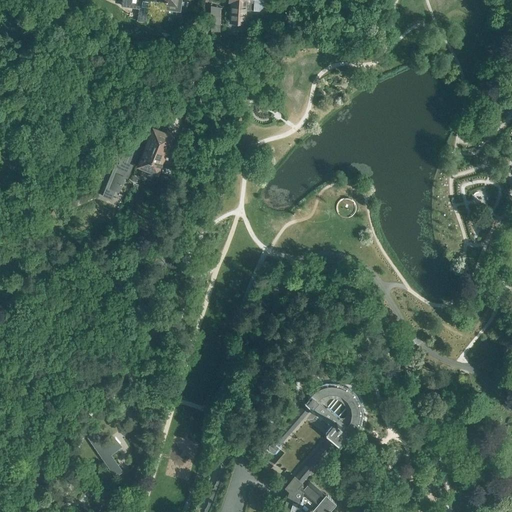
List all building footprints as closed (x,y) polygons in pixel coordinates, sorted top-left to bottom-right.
[(149,0),(156,0),(156,2),(161,2),(160,8),(179,11),(181,0),(129,0),(129,3),(140,4),(138,20),(147,21),(149,0)] [(229,0),(229,2),(231,2),(230,21),(242,22),(244,20),(245,10),(259,11),(266,3),(265,0),(253,0),(254,0),(249,0),(229,0)] [(148,139),(140,135),(136,139),(133,146),(130,145),(126,155),(122,154),(118,166),(114,165),(102,196),(110,199),(113,190),(117,191),(122,177),(126,178),(132,163),(130,162),(139,140),(146,143),(147,144),(138,165),(153,171),(156,163),(160,165),(168,146),(166,145),(172,132),(164,128),(162,132),(153,129),(149,138),(148,138),(148,139)] [(287,486),(293,492),(291,499),(287,498),(282,511),(331,511),(330,510),(331,510),(330,509),(335,503),(333,501),(334,501),(327,495),(325,494),(309,481),(304,487),(301,484),(301,483),(301,482),(336,442),(338,444),(332,450),(333,451),(339,444),(339,445),(343,439),(345,440),(352,432),(353,433),(352,432),(353,431),(354,429),(355,428),(356,427),(356,426),(357,424),(358,425),(359,424),(357,423),(358,422),(358,421),(358,419),(359,418),(359,416),(359,415),(360,415),(360,414),(359,414),(359,413),(359,411),(359,410),(358,408),(358,407),(358,405),(359,405),(359,404),(357,405),(357,403),(356,401),(355,400),(354,398),(353,397),(354,396),(354,395),(353,396),(351,395),(350,394),(348,391),(346,390),(347,389),(346,389),(345,390),(343,389),(340,388),(337,387),(337,385),(336,387),(335,386),(332,386),(329,386),(327,387),(327,385),(326,385),(327,387),(325,387),(322,388),(321,388),(318,390),(318,388),(317,389),(318,390),(315,392),(314,393),(313,394),(312,395),(311,396),(310,395),(310,396),(312,397),(310,399),(309,398),(270,442),(269,443),(268,444),(268,445),(268,446),(268,447),(268,448),(268,449),(269,449),(269,450),(270,450),(271,450),(272,451),(273,451),(274,450),(275,450),(276,448),(277,446),(278,446),(311,408),(314,410),(307,419),(325,436),(327,434),(330,437),(295,477),(294,476),(289,482),(287,484),(288,484),(287,486)] [(92,427),(87,436),(87,437),(115,477),(123,471),(111,455),(116,451),(122,446),(120,443),(115,437),(114,437),(112,435),(108,438),(102,442),(92,427)] [(184,476),(191,448),(173,444),(166,472),(184,476)] [(274,464),(280,468),(288,457),(283,453),(274,464)]
